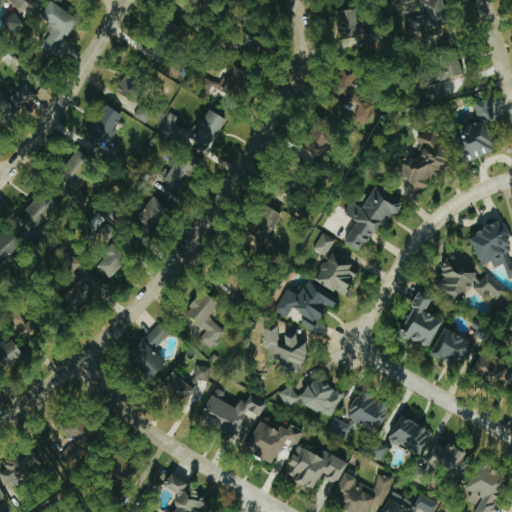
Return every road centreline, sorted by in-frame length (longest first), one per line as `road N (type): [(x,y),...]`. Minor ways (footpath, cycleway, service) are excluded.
road 1 (residential): [(0,420),(104,338),(209,215),(297,72),(292,0)]
road 2 (residential): [(283,511),(151,432),(79,361)]
road 3 (residential): [(349,345),(425,231),(463,199),(511,178)]
road 4 (tertiary): [(0,177),(32,142),(123,0)]
road 5 (residential): [(511,439),(349,345)]
